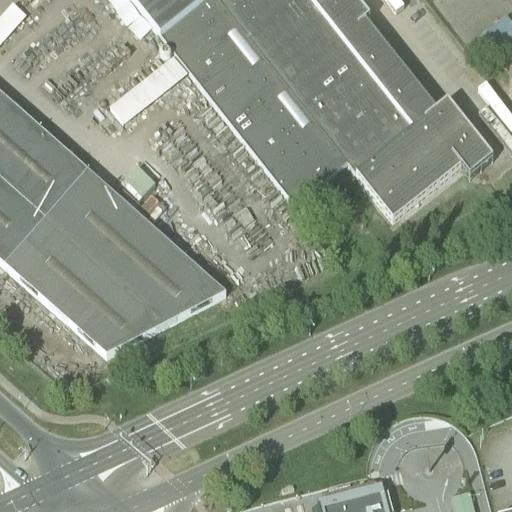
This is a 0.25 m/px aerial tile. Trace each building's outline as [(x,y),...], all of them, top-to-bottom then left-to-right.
[(125,0),(294,213),(348,170),(392,227),(461,172),(443,149),(447,146),(448,132),(343,0),(125,0)] [(0,50),(28,19),(15,8),(0,24),(0,50)] [(481,64),(511,39),(511,26),(506,19),(469,49),(481,64)] [(111,112),(126,131),(189,81),(174,62),(111,112)] [(0,267),(106,361),(225,299),(0,100),(0,267)] [(130,185),(146,199),(155,188),(140,174),(130,185)] [(318,508),(318,511),(387,511),(382,491),(318,508)]
